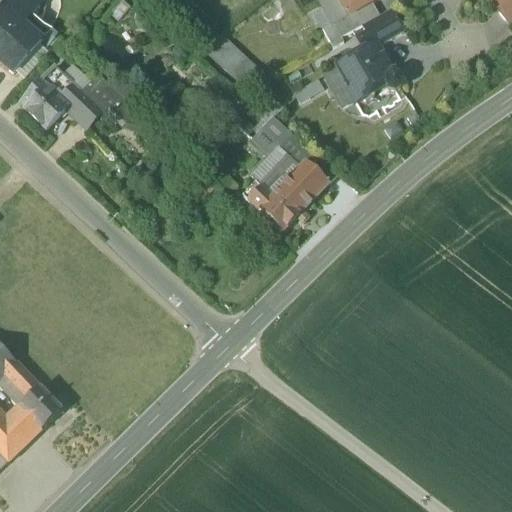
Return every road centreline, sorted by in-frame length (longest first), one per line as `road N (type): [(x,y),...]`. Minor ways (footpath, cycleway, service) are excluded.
road 1 (secondary): [(511,104),(386,200),(227,352)]
road 2 (residential): [(227,352),(0,140)]
road 3 (secondary): [(69,511),(227,352)]
